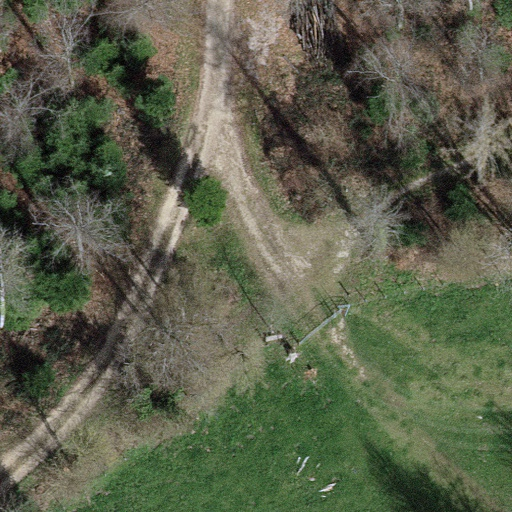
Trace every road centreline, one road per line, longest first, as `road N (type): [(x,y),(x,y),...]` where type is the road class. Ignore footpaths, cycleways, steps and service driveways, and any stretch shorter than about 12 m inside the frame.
road 1 (track): [(0,470),(74,411),(151,281),(206,118)]
road 2 (track): [(215,0),(206,118),(291,277)]
